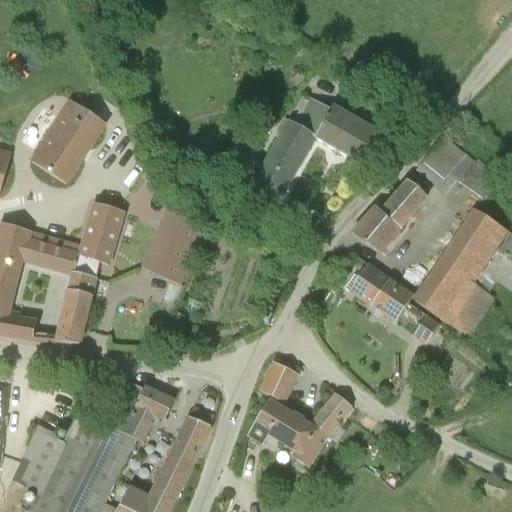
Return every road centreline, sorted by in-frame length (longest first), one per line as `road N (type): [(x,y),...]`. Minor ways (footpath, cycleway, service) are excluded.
road 1 (unclassified): [(283,327),(307,268),(511,40)]
road 2 (unclassified): [(511,475),(386,416),(342,387),(283,327)]
road 3 (unclassified): [(0,350),(239,369)]
road 4 (unclassified): [(239,369),(238,397),(199,511)]
